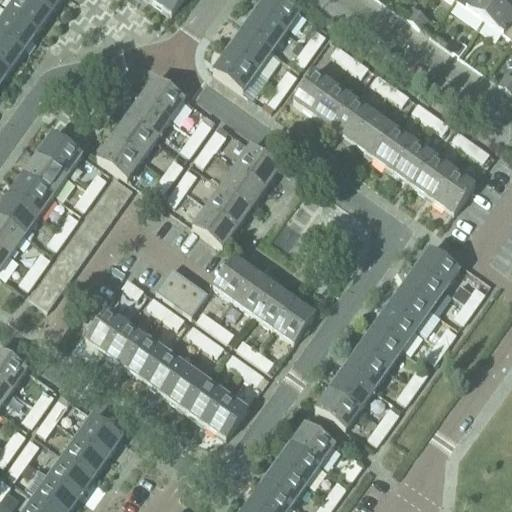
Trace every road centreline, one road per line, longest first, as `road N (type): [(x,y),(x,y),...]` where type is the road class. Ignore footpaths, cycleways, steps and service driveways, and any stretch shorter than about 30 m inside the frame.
road 1 (residential): [(192,466),(228,467),(389,235),(169,59)]
road 2 (residential): [(0,328),(192,466)]
road 3 (tertiary): [(511,123),(338,0)]
road 4 (residential): [(169,59),(150,55),(47,84),(0,149)]
road 5 (residential): [(402,511),(511,348)]
